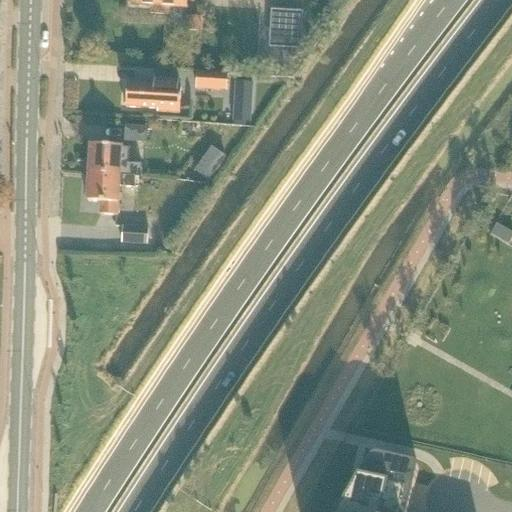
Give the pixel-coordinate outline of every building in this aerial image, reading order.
[(134,0),(134,6),(150,7),(149,16),(169,17),(169,10),(186,11),(186,0),(134,0)] [(301,51),(303,13),(272,11),(271,25),(277,25),(276,43),(300,45),(300,51),(301,51)] [(189,15),(187,31),(202,32),(204,17),(189,15)] [(228,76),(198,74),(197,91),(227,92),(228,76)] [(181,89),(179,89),(179,83),(155,82),(155,88),(128,87),(127,110),(157,111),(157,114),(180,116),(181,89)] [(237,85),(235,124),(251,125),(253,85),(237,85)] [(91,176),(136,177),(137,166),(121,165),(122,149),(92,147),(91,176)] [(136,190),(136,177),(91,176),(89,204),(102,205),(102,215),(118,216),(119,189),(136,190)] [(511,231),(498,224),(492,235),(509,245),(511,239),(511,231)] [(147,247),(148,234),(124,232),(123,246),(147,247)] [(409,511),(418,472),(418,471),(419,470),(418,469),(418,468),(417,467),(417,466),(416,466),(415,465),(414,465),(381,458),(379,457),(378,457),(377,457),(376,458),(375,458),(374,458),(373,459),(372,459),(371,460),(370,462),(369,463),(340,511),(409,511)]
